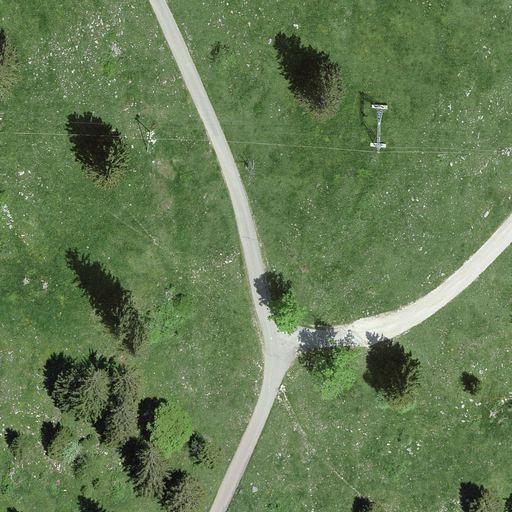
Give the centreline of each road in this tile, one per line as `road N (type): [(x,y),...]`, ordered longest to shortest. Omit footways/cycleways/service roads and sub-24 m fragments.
road 1 (unclassified): [(217,511),(268,395),(274,343),(229,172),(157,0)]
road 2 (track): [(274,343),(366,334),(412,317),(511,227)]
